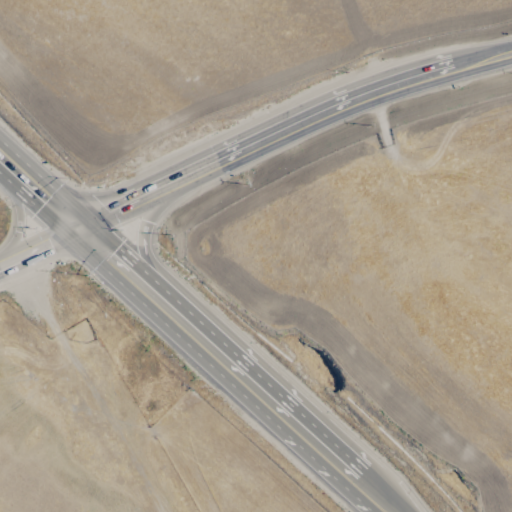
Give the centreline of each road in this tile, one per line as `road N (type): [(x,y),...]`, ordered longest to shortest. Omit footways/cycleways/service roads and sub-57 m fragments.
road 1 (tertiary): [(79,228),(336,105),(511,49)]
road 2 (trunk): [(382,511),(147,292)]
